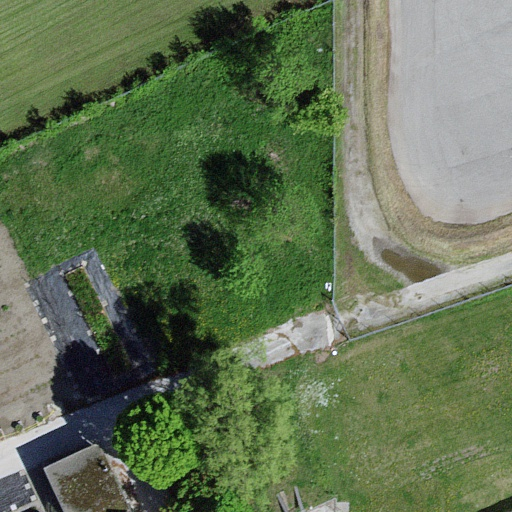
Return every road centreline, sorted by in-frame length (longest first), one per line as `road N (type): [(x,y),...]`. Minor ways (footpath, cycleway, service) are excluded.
road 1 (track): [(511,268),(0,468)]
road 2 (track): [(348,0),(352,163),(368,245),(404,276),(457,289)]
